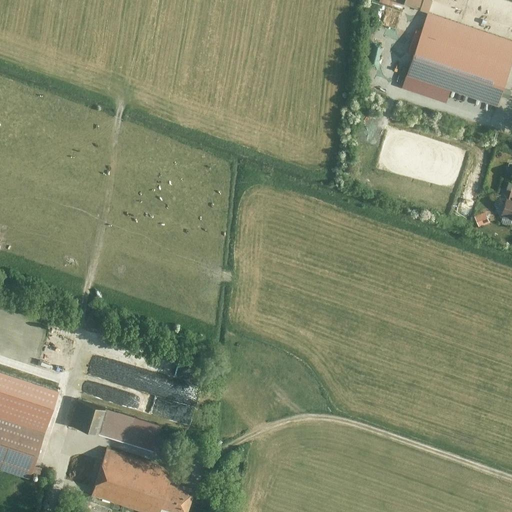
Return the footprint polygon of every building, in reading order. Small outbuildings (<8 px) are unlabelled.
[(406,0),(406,2),(430,12),(434,0),(406,0)] [(499,102),(511,63),(511,38),(430,11),(410,72),(453,87),(499,102)] [(395,79),(402,81),(408,64),(400,62),(395,79)] [(453,87),(410,72),(405,86),(449,101),(453,87)] [(511,222),(511,168),(494,216),(511,222)] [(480,226),(491,222),(488,211),(476,214),(480,226)] [(143,413),(86,399),(80,427),(136,441),(143,413)] [(0,463),(33,474),(50,423),(0,407),(0,463)] [(179,471),(108,449),(93,495),(147,511),(166,511),(169,505),(176,481),(179,471)] [(194,511),(201,488),(176,481),(169,505),(194,511)]
